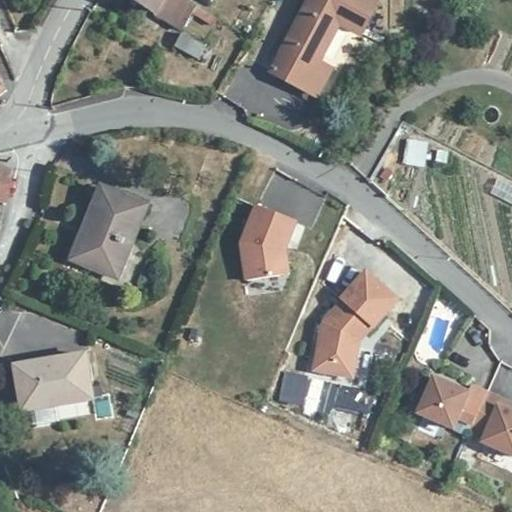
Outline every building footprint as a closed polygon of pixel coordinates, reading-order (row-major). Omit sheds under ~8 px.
[(216,19),(185,0),(134,0),(182,30),(192,13),(212,26),(216,19)] [(377,3),(372,0),(311,0),(272,72),(318,95),(328,77),(315,69),(319,62),(339,24),(359,34),(377,3)] [(206,47),(183,35),(176,47),(199,60),(206,47)] [(332,69),(319,62),(315,69),(328,77),(332,69)] [(142,204),(103,188),(88,223),(99,228),(95,239),(84,235),(76,254),(97,262),(95,268),(118,277),(133,243),(128,239),(142,204)] [(148,206),(142,204),(128,239),(133,243),(148,206)] [(243,244),(248,281),(285,276),(282,260),(298,222),(258,206),(243,244)] [(99,228),(88,223),(84,235),(95,239),(99,228)] [(97,262),(76,254),(74,260),(95,268),(97,262)] [(323,326),(317,361),(355,368),(361,342),(374,327),(375,328),(399,301),(367,273),(343,300),(344,301),(323,326)] [(450,358),(468,313),(445,303),(426,349),(450,358)] [(92,387),(87,354),(16,367),(22,405),(56,400),(57,405),(94,399),(92,387)] [(317,361),(316,370),(354,377),(355,368),(317,361)] [(459,420),(474,426),(488,394),(473,388),(470,394),(435,378),(419,414),(454,430),(459,420)] [(104,396),(102,385),(92,387),(94,399),(104,396)] [(488,394),(474,426),(471,433),(485,440),(484,443),(511,455),(511,413),(508,412),(501,408),(505,402),(488,394)] [(511,405),(505,402),(501,408),(508,412),(511,405)]
